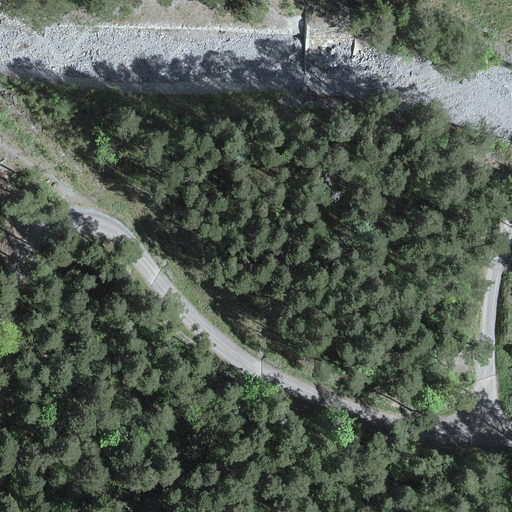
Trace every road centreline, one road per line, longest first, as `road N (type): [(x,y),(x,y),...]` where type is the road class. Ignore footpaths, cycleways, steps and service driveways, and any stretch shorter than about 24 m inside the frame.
road 1 (track): [(0,348),(11,273),(39,219),(73,206),(107,222),(223,345),(272,373),(404,423),(487,433)]
road 2 (track): [(487,433),(492,291),(511,223)]
